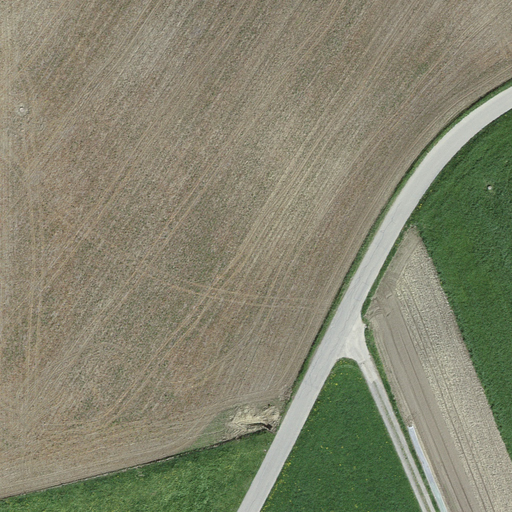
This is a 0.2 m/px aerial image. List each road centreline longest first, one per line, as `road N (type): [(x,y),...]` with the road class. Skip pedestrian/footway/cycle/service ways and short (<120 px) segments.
road 1 (unclassified): [(247,511),(394,220),(442,152),(511,94)]
road 2 (track): [(424,511),(343,317)]
